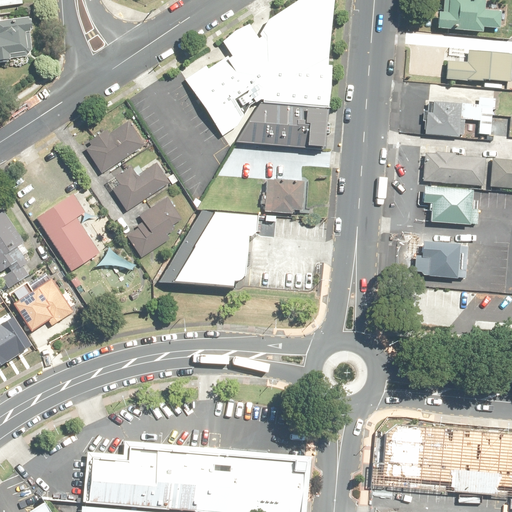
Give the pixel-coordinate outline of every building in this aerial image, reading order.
[(19,0),(0,0),(0,8),(20,6),(19,0)] [(190,66),(165,80),(210,157),(217,153),(306,159),(318,2),(310,0),(296,0),(243,47),(233,31),(202,50),(210,63),(201,68),(197,61),(195,51),(185,57),(190,66)] [(481,0),(439,0),(439,12),(433,12),(432,29),(479,32),(479,28),(496,29),(497,11),(481,10),(481,0)] [(0,63),(29,59),(25,33),(29,32),(27,18),(0,22),(0,63)] [(451,64),(451,72),(430,72),(430,93),(494,93),(494,79),(494,64),(451,64)] [(511,73),(506,73),(503,98),(511,99),(511,73)] [(416,112),(415,123),(410,123),(408,147),(445,149),(447,126),(445,126),(446,113),(416,112)] [(91,135),(72,147),(76,152),(64,159),(83,188),(127,160),(109,131),(95,140),(91,135)] [(511,153),(488,152),(486,188),(511,189),(511,153)] [(483,158),(423,154),(421,183),(481,187),(483,158)] [(151,193),(140,174),(117,188),(115,184),(93,198),(108,222),(130,209),(129,207),(151,193)] [(476,202),(470,202),(470,190),(421,187),(420,203),(429,204),(428,226),(474,228),(476,202)] [(286,192),(247,192),(246,223),(286,224),(286,192)] [(61,205),(50,211),(18,231),(50,283),(82,264),(62,231),(73,225),(61,205)] [(123,229),(127,235),(109,247),(122,267),(150,249),(151,245),(157,241),(153,234),(162,228),(150,211),(123,229)] [(243,226),(197,223),(159,294),(216,298),(230,287),(234,248),(243,244),(243,226)] [(0,294),(13,285),(9,279),(15,275),(9,266),(12,265),(3,252),(12,246),(0,227),(0,294)] [(410,277),(419,278),(419,282),(465,283),(466,240),(420,239),(420,258),(411,257),(410,277)] [(32,284),(10,296),(14,303),(0,311),(0,320),(13,343),(31,332),(35,340),(57,327),(32,284)] [(451,328),(453,294),(389,291),(387,324),(451,328)] [(511,498),(511,486),(511,434),(392,423),(380,432),(377,464),(367,463),(365,486),(511,498)] [(145,454),(82,449),(77,511),(242,511),(248,511),(286,511),(289,485),(274,484),(277,444),(147,434),(145,454)] [(43,511),(36,500),(16,511),(43,511)]
